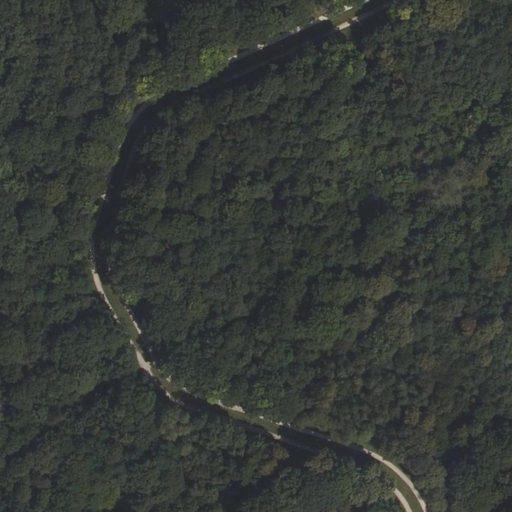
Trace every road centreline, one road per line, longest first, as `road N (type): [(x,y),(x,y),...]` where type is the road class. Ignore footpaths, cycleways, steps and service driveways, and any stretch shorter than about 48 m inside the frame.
road 1 (track): [(0,428),(511,180)]
road 2 (track): [(130,497),(0,66)]
road 3 (track): [(412,0),(476,199),(511,228)]
